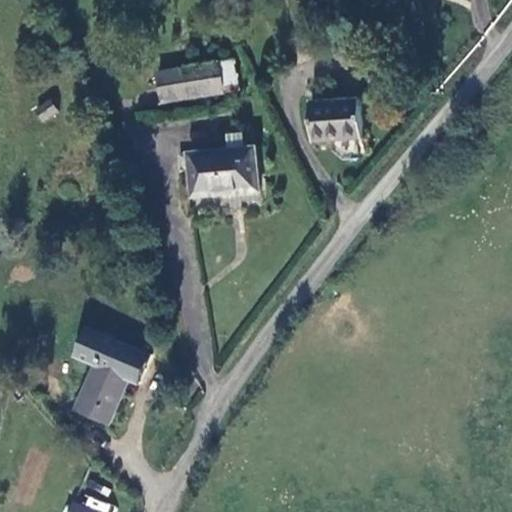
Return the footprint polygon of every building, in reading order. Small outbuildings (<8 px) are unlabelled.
[(150,70),(151,102),(220,100),(219,68),(150,70)] [(362,139),(360,97),(309,100),(311,141),(362,139)] [(187,202),(256,198),(253,154),(173,158),(174,179),(186,179),(187,202)] [(138,383),(151,354),(89,326),(76,353),(95,363),(72,414),(103,430),(128,379),(138,383)] [(72,500),(66,511),(97,511),(98,511),(72,500)]
